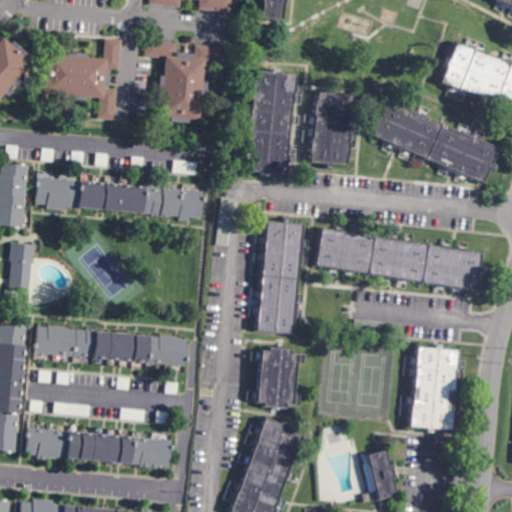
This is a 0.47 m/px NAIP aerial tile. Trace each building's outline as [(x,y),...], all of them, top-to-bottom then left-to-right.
[(226,0),(226,13),(195,10),(196,0),(177,0),(177,9),(147,6),(147,0),(226,0)] [(279,0),(278,20),(257,19),(258,0),(279,0)] [(511,10),(493,0),(511,0),(511,10)] [(0,39),(7,45),(9,43),(22,55),(20,57),(28,65),(14,80),(18,83),(5,97),(2,95),(0,97),(0,39)] [(116,72),(107,71),(105,89),(114,90),(111,121),(95,119),(97,99),(79,97),(79,101),(60,99),(61,96),(40,94),(41,83),(37,83),(39,65),(42,65),(44,54),(64,56),(65,53),(83,55),(82,58),(101,59),(103,40),(119,41),(116,72)] [(192,56),(192,46),(223,49),(222,65),(201,63),(199,81),(203,81),(202,100),(198,100),(196,120),(185,119),(185,123),(168,122),(168,118),(158,117),(159,97),(156,97),(158,77),(160,78),(162,59),(142,57),(143,41),(175,44),(174,54),(192,56)] [(511,110),(437,83),(451,44),(511,65),(511,110)] [(283,174),(242,171),(250,72),(292,75),(283,174)] [(344,165),(328,164),(327,168),(323,168),(323,164),(307,162),(314,93),(350,96),(344,165)] [(490,170),(486,168),(480,184),(369,136),(383,102),(495,150),(488,164),(492,165),(490,170)] [(14,160),(2,159),(3,146),(15,147),(14,160)] [(50,163),(38,161),(39,149),(51,151),(50,163)] [(80,166),(68,165),(69,152),(81,153),(80,166)] [(104,168),(91,166),(92,154),(105,155),(104,168)] [(140,171),(127,170),(129,158),(141,159),(140,171)] [(193,176),(170,174),(171,162),(194,164),(193,176)] [(19,228),(0,226),(0,164),(25,167),(19,228)] [(198,220),(187,219),(187,222),(176,221),(176,219),(167,218),(167,219),(148,217),(149,215),(64,207),(63,211),(43,209),(44,206),(32,205),(35,178),(200,193),(198,220)] [(226,247),(214,246),(219,199),(231,200),(226,247)] [(299,226),(289,334),(254,331),(264,223),(279,225),(279,220),(285,220),(284,224),(299,226)] [(478,276),(474,275),(472,291),(313,265),(319,230),(478,255),(476,271),(479,272),(478,276)] [(31,265),(29,265),(26,293),(6,291),(9,263),(7,263),(9,244),(32,246),(31,265)] [(399,336),(351,332),(352,321),(400,326),(399,336)] [(21,347),(20,347),(15,413),(16,413),(13,453),(0,452),(0,325),(23,327),(21,347)] [(63,328),(63,330),(83,332),(83,329),(102,331),(102,333),(154,338),(154,336),(174,338),(173,340),(184,341),(181,368),(32,353),(35,327),(45,328),(45,326),(63,328)] [(439,350),(456,352),(449,431),(407,427),(415,348),(431,350),(432,345),(439,346),(439,350)] [(280,351),(287,351),(287,354),(294,355),(289,405),(283,405),(283,409),(261,407),(261,403),(253,403),(258,352),(265,353),(266,349),(273,350),(273,347),(281,348),(280,351)] [(47,384),(35,383),(36,371),(48,372),(47,384)] [(66,386),(53,384),(54,373),(67,374),(66,386)] [(125,391),(113,390),(114,379),(126,380),(125,391)] [(173,396),(161,395),(162,383),(174,384),(173,396)] [(39,414),(27,413),(28,401),(40,402),(39,414)] [(86,418),(50,415),(51,404),(87,407),(86,418)] [(140,422),(116,420),(117,409),(141,411),(140,422)] [(164,425),(152,424),(153,413),(165,414),(164,425)] [(277,425),(279,421),(286,424),(285,428),(300,434),(271,511),(227,511),(262,420),(277,425)] [(165,468),(155,467),(155,469),(136,467),(137,466),(54,459),(54,460),(34,458),(34,456),(23,455),(25,429),(168,442),(165,468)] [(386,467),(389,466),(392,480),(389,481),(393,495),(375,500),(373,492),(371,493),(364,465),(367,464),(364,456),(382,451),(386,467)] [(50,505),(127,511),(138,511),(138,509),(150,510),(150,511),(17,511),(19,502),(30,503),(30,500),(51,501),(50,505)] [(7,511),(0,511),(0,501),(8,502),(7,511)]
